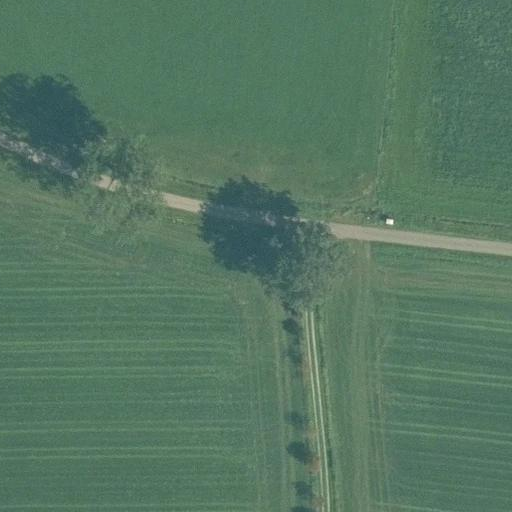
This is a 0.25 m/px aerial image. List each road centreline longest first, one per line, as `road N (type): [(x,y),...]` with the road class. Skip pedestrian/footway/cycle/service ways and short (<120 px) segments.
road 1 (unclassified): [(307,228),(182,209),(0,151)]
road 2 (unclassified): [(313,511),(307,228)]
road 3 (unclassified): [(511,251),(307,228)]
